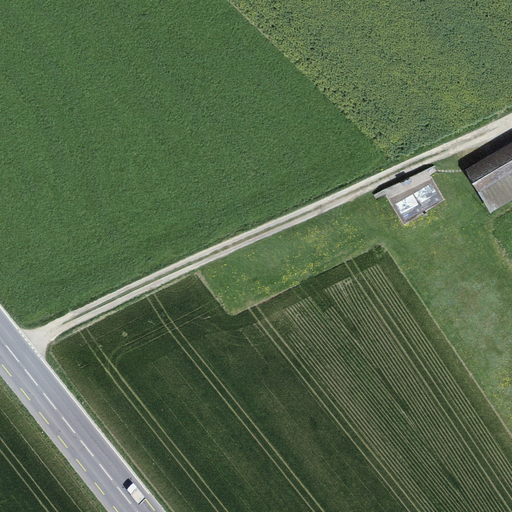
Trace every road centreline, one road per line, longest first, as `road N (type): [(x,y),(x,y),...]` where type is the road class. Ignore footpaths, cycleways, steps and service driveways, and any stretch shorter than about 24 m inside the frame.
road 1 (track): [(511,123),(12,355)]
road 2 (primary): [(0,340),(136,511)]
